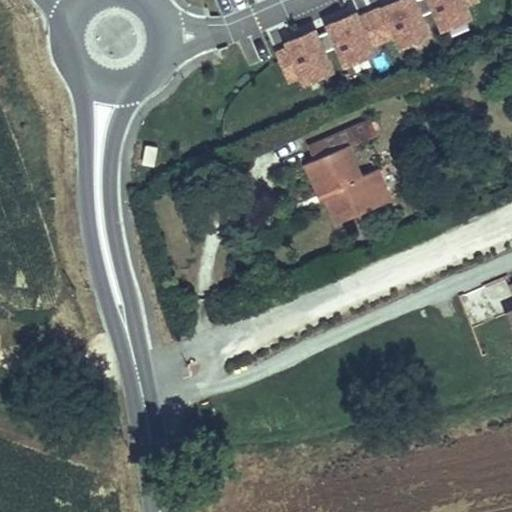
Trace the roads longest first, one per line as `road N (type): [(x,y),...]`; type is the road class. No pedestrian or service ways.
road 1 (secondary): [(83,81),(90,236),(107,306),(127,333)]
road 2 (secondary): [(127,333),(130,303),(109,172),(133,88)]
road 3 (secondary): [(160,511),(127,333)]
